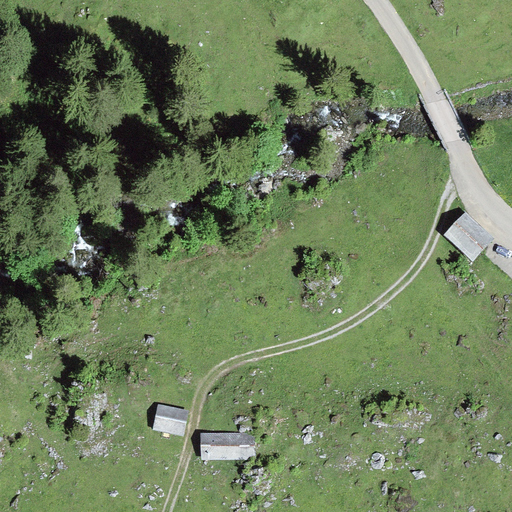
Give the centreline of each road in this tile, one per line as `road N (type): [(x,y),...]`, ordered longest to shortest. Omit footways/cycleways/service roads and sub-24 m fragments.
road 1 (track): [(167,511),(212,378),(320,339),(399,288),(436,234),(455,185),(469,177)]
road 2 (unclassified): [(511,223),(469,177),(375,0)]
